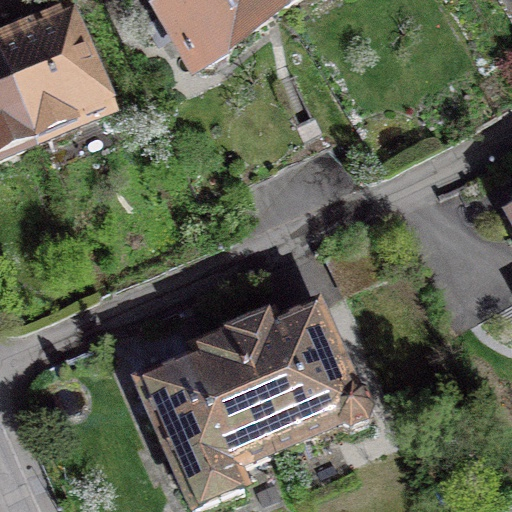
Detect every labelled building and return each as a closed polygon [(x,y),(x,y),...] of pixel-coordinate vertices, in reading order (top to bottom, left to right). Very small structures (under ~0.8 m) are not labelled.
[(237,42),(285,13),(276,0),(122,0),(143,32),(165,18),(196,67),(215,67),(229,59),(237,42)] [(276,0),(285,13),(305,0),(276,0)] [(511,0),(498,0),(511,22),(511,0)] [(65,15),(0,42),(0,65),(36,148),(109,116),(65,15)] [(0,163),(36,148),(0,65),(0,163)] [(311,143),(284,89),(216,123),(242,176),(311,143)] [(226,343),(276,457),(337,429),(351,436),(368,428),(373,415),(366,398),(352,393),(318,314),(277,332),(273,323),(226,343)] [(276,457),(226,343),(195,357),(199,366),(142,392),(193,511),(206,511),(244,496),(236,476),(276,457)] [(297,511),(291,499),(262,511),(297,511)]
